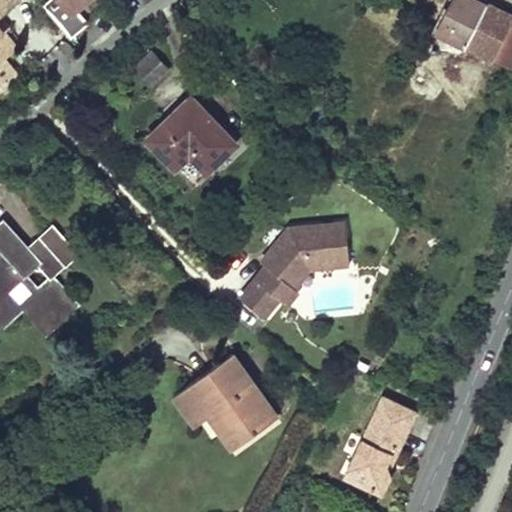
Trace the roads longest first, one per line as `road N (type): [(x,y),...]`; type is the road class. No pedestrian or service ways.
road 1 (unknown): [(180,341),(93,384),(53,418),(22,458),(5,511)]
road 2 (tertiary): [(418,511),(511,286)]
road 3 (residential): [(162,0),(0,121)]
